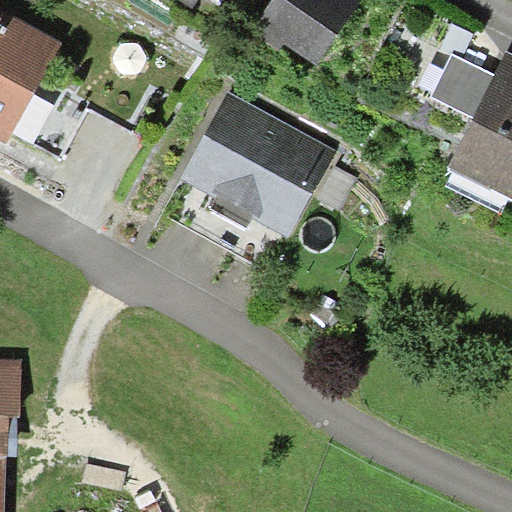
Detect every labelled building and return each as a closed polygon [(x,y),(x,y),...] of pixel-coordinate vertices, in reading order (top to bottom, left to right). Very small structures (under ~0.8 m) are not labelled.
[(275,0),(256,31),(310,66),(352,0),(275,0)] [(0,26),(0,139),(48,53),(0,26)] [(470,124),(448,178),(511,203),(511,67),(496,61),(488,82),(470,124)] [(429,108),(470,124),(488,82),(447,65),(429,108)] [(230,105),(184,186),(279,239),(325,158),(230,105)]
